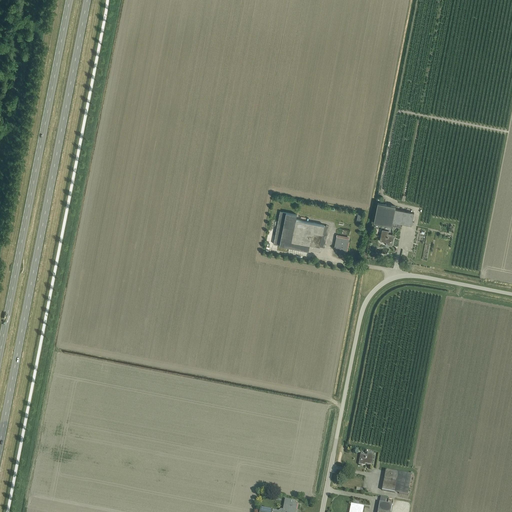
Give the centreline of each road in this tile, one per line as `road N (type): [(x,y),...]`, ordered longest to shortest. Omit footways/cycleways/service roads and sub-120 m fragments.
road 1 (primary): [(0,450),(87,0)]
road 2 (unclassified): [(321,511),(371,292),(415,275),(511,294)]
road 3 (primary): [(68,0),(0,349)]
